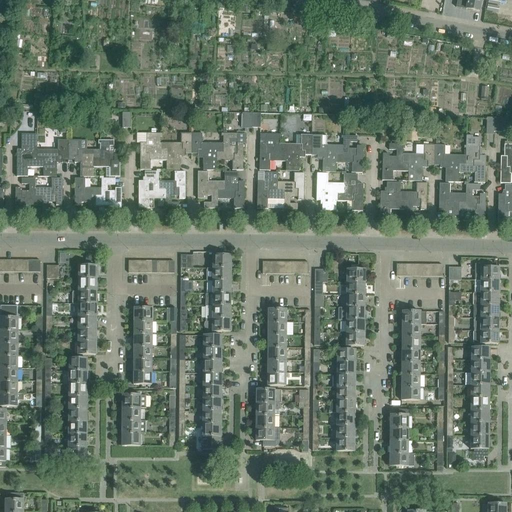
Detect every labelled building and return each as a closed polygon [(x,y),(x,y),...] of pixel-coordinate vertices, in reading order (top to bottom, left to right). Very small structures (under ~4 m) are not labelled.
[(456,0),(456,7),(467,10),(469,0),(456,0)] [(469,0),(467,10),(479,12),(481,0),(469,0)] [(122,128),(131,128),(131,113),(123,113),(122,128)] [(242,114),(242,127),(252,128),(252,121),(252,114),(242,114)] [(260,114),(252,114),(252,121),(252,128),(260,128),(260,114)] [(494,118),(493,132),(501,133),(502,119),(494,118)] [(192,155),(192,125),(189,125),(189,134),(181,134),(181,135),(181,144),(160,144),(160,152),(166,152),(166,161),(166,171),(180,171),(180,155),(192,155)] [(224,152),(224,144),(202,144),(202,135),(203,135),(203,134),(193,134),(193,125),(192,125),(192,155),(203,155),(203,171),(217,171),(217,162),(217,152),(224,152)] [(237,144),(237,134),(226,134),(226,129),(223,129),(223,134),(222,134),(222,136),(224,136),(224,144),(224,152),(217,152),(217,162),(233,162),(233,170),(232,170),(232,171),(243,171),(243,144),(237,144)] [(160,152),(160,144),(160,136),(162,136),(162,134),(146,134),(146,144),(140,144),(140,171),(151,171),(151,170),(151,161),(166,161),(166,152),(160,152)] [(280,153),(280,145),(280,137),(282,137),(282,135),(267,135),(266,144),(260,144),(260,171),(271,171),(270,171),(270,162),(286,162),(286,153),(280,153)] [(23,150),(17,150),(17,177),(28,177),(27,177),(27,168),(43,168),(43,159),(36,159),(36,150),(36,143),(38,143),(38,141),(36,141),(36,136),(23,136),(23,150)] [(311,157),(312,136),(300,136),(301,136),(301,145),(280,145),(280,153),(286,153),(286,162),(286,172),(299,172),(300,156),(311,157)] [(343,146),(322,146),(322,137),(323,137),(312,136),(311,157),(323,157),(323,173),(337,173),(337,164),(337,154),(343,154),(343,146)] [(466,136),(466,146),(464,146),(464,148),(466,148),(465,156),(466,156),(466,165),(459,164),(458,174),(474,174),(474,183),(485,184),(485,156),(479,156),(480,138),(472,138),(472,136),(466,136)] [(357,143),(357,137),(341,137),(341,139),(343,139),(343,146),(343,154),(337,154),(337,164),(353,164),(352,173),(352,174),(363,174),(363,147),(357,147),(357,150),(349,150),(349,143),(357,143)] [(68,163),(68,141),(57,140),(57,141),(58,141),(58,150),(36,150),(36,159),(43,159),(43,168),(43,177),(57,177),(57,163),(68,163)] [(100,159),(100,150),(79,150),(79,141),(80,141),(68,141),(68,163),(80,163),(80,177),(93,177),(93,168),(93,159),(100,159)] [(114,147),(114,141),(98,141),(98,143),(100,143),(100,150),(100,159),(93,159),(93,168),(109,168),(109,177),(109,178),(120,178),(120,150),(114,150),(114,153),(106,153),(106,147),(114,147)] [(403,163),(403,154),(402,154),(402,147),(404,147),(404,145),(389,145),(389,151),(397,151),(397,158),(389,157),(389,154),(383,154),(382,181),(393,182),(393,181),(393,172),(408,172),(409,163),(403,163)] [(511,145),(503,145),(503,153),(505,153),(505,157),(500,157),(499,184),(511,184),(510,184),(510,175),(511,174),(511,145)] [(434,166),(434,146),(423,146),(424,146),(424,155),(403,154),(403,163),(409,163),(408,172),(408,181),(422,182),(422,166),(434,166)] [(466,156),(465,156),(444,156),(445,147),(445,146),(434,146),(434,166),(445,167),(445,182),(458,183),(458,174),(459,164),(466,165),(466,156)] [(225,173),(225,182),(225,191),(217,191),(217,200),(234,200),(234,209),(233,209),(244,209),(244,182),(238,182),(238,185),(231,185),(231,179),(238,179),(238,173),(227,173),(227,171),(223,171),(223,173),(225,173)] [(277,191),(277,183),(278,173),(279,173),(280,172),(276,171),(276,173),(264,173),(264,179),(272,179),(272,186),(264,186),(264,183),(258,182),(257,209),(268,210),(268,209),(267,209),(268,200),(284,201),(284,191),(277,191)] [(225,191),(225,182),(208,182),(208,173),(209,173),(209,172),(198,172),(198,199),(204,199),(204,196),(212,196),(211,203),(204,203),(204,209),(217,209),(217,200),(217,191),(225,191)] [(145,182),(139,182),(139,209),(150,209),(149,209),(149,200),(165,200),(165,190),(159,190),(159,182),(159,173),(157,173),(145,173),(145,182)] [(175,182),(159,182),(159,190),(165,190),(165,200),(165,209),(179,209),(179,203),(171,203),(171,197),(179,197),(179,200),(185,200),(185,173),(174,173),(175,173),(175,182)] [(343,175),(343,184),(343,193),(337,192),(336,202),(352,202),(352,211),(352,212),(363,212),(363,185),(357,185),(356,185),(356,181),(357,181),(357,175),(345,175),(345,173),(342,173),(342,175),(343,175)] [(293,183),(277,183),(277,191),(284,191),(284,201),(284,210),(297,210),(297,205),(289,204),(290,198),(297,198),(297,201),(303,201),(304,174),(293,174),(294,174),(293,183)] [(316,201),(323,201),(322,211),(336,211),(336,202),(337,192),(343,193),(343,184),(327,184),(327,175),(328,175),(328,174),(317,174),(316,201)] [(35,197),(35,188),(35,179),(37,179),(37,177),(33,177),(33,179),(21,179),(21,185),(29,185),(29,191),(21,191),(21,188),(15,188),(15,216),(26,216),(26,215),(26,206),(42,206),(42,197),(35,197)] [(101,179),(101,188),(101,197),(94,197),(94,206),(110,206),(110,215),(110,216),(121,216),(121,189),(115,189),(115,192),(107,192),(107,185),(115,185),(115,179),(103,179),(103,177),(100,177),(99,179),(101,179)] [(51,188),(35,188),(35,197),(42,197),(42,206),(42,216),(56,216),(56,210),(48,210),(48,203),(56,203),(56,206),(62,206),(62,179),(51,179),(52,179),(51,188)] [(101,197),(101,188),(85,188),(85,180),(86,180),(86,179),(75,179),(75,206),(81,206),(81,203),(89,203),(89,210),(81,210),(81,216),(94,216),(94,206),(94,197),(101,197)] [(400,201),(400,192),(400,183),(402,183),(402,181),(399,181),(399,183),(387,183),(387,189),(388,189),(388,191),(386,192),(380,192),(380,219),(391,219),(390,219),(390,210),(406,211),(407,201),(400,201)] [(416,193),(400,192),(400,201),(407,201),(406,211),(406,220),(420,220),(420,214),(412,214),(412,207),(420,207),(420,210),(426,211),(427,183),(416,183),(416,184),(416,193)] [(466,184),(466,194),(465,202),(459,202),(459,212),(475,212),(474,221),(485,222),(486,195),(479,194),(479,198),(471,197),(472,191),(479,191),(480,185),(468,185),(468,183),(464,183),(464,184),(466,184)] [(439,184),(439,211),(445,211),(445,221),(458,221),(459,212),(459,202),(465,202),(466,194),(450,194),(450,185),(451,185),(451,184),(439,184)] [(511,185),(505,186),(505,192),(502,195),(498,195),(497,222),(509,222),(508,222),(508,213),(511,213),(511,185)] [(231,269),(231,256),(213,256),(213,269),(231,269)] [(498,268),(481,268),(481,265),(474,265),(474,268),(474,281),(481,281),(498,281),(498,268)] [(79,266),(79,279),(96,279),(96,266),(79,266)] [(231,282),(231,269),(213,269),(207,269),(207,281),(213,281),(231,282)] [(347,270),(347,283),(364,283),(365,271),(347,270)] [(96,292),(96,279),(79,279),(79,292),(96,292)] [(193,281),(181,281),(180,294),(186,294),(193,294),(193,281)] [(231,294),(231,282),(213,281),(213,294),(231,294)] [(498,294),(498,281),(481,281),(480,293),(480,294),(498,294)] [(364,296),(364,283),(347,283),(347,296),(364,296)] [(96,304),(96,292),(79,292),(73,292),(73,304),(79,304),(96,304)] [(449,292),(449,300),(461,300),(461,293),(449,292)] [(498,307),(498,294),(480,294),(480,293),(473,293),(473,306),(474,306),(480,306),(498,307)] [(230,307),(231,294),(213,294),(207,294),(207,306),(213,307),(230,307)] [(324,296),(322,296),(315,296),(315,308),(320,308),(324,308),(324,296)] [(364,309),(364,296),(347,296),(346,308),(364,309)] [(96,317),(96,304),(79,304),(79,317),(96,317)] [(18,318),(15,318),(15,312),(16,312),(16,307),(18,307),(18,306),(0,305),(0,307),(1,307),(1,312),(3,312),(3,318),(0,317),(0,330),(18,331),(18,318)] [(230,319),(230,307),(213,307),(207,306),(207,319),(230,319)] [(498,319),(498,307),(480,306),(474,306),(474,319),(480,319),(498,319)] [(152,309),(134,308),(134,321),(152,322),(152,313),(155,313),(155,309),(152,309)] [(364,321),(364,309),(346,308),(338,308),(338,321),(346,321),(364,321)] [(167,309),(167,322),(171,322),(176,322),(177,309),(171,309),(167,309)] [(286,323),(286,310),(268,310),(268,323),(286,323)] [(420,313),(402,312),(402,325),(426,325),(426,313),(420,313)] [(96,330),(96,317),(79,317),(78,330),(96,330)] [(230,332),(230,319),(207,319),(206,332),(230,332)] [(498,332),(498,319),(480,319),(474,319),(474,332),(480,332),(498,332)] [(152,334),(152,322),(134,321),(134,334),(152,334)] [(364,334),(364,321),(346,321),(346,333),(364,334)] [(286,335),(286,323),(268,323),(268,335),(286,335)] [(426,326),(426,325),(402,325),(402,338),(420,338),(420,326),(426,326)] [(0,343),(18,344),(18,331),(0,330),(0,343)] [(96,342),(96,330),(78,330),(78,342),(96,342)] [(498,345),(498,332),(480,332),(474,332),(474,345),(498,345)] [(364,346),(364,334),(346,333),(346,346),(364,346)] [(152,347),(152,334),(134,334),(134,347),(152,347)] [(286,348),(286,335),(268,335),(268,348),(286,348)] [(204,336),(204,349),(221,349),(221,336),(204,336)] [(419,351),(420,338),(402,338),(401,350),(419,351)] [(96,355),(96,342),(78,342),(78,355),(96,355)] [(0,356),(18,356),(18,344),(0,343),(0,356)] [(151,360),(152,347),(134,347),(134,360),(151,360)] [(286,361),(286,348),(268,348),(268,360),(286,361)] [(221,361),(221,349),(204,349),(203,361),(221,361)] [(471,349),(471,362),(489,362),(489,349),(471,349)] [(337,350),(337,363),(355,363),(355,350),(337,350)] [(419,363),(419,351),(401,350),(401,363),(419,363)] [(0,368),(18,369),(18,356),(0,356),(0,368)] [(69,359),(69,372),(87,372),(87,359),(69,359)] [(151,372),(151,360),(134,360),(134,372),(151,372)] [(286,373),(286,361),(268,360),(268,373),(286,373)] [(221,374),(221,361),(203,361),(203,374),(221,374)] [(489,374),(489,362),(471,362),(471,374),(489,374)] [(355,376),(355,363),(337,363),(337,375),(355,376)] [(419,376),(419,363),(401,363),(401,376),(419,376)] [(0,381),(17,382),(18,369),(0,368),(0,381)] [(87,385),(87,372),(69,372),(69,384),(87,385)] [(151,385),(151,372),(134,372),(134,385),(151,385)] [(285,386),(286,373),(268,373),(267,386),(285,386)] [(221,387),(221,374),(203,374),(203,387),(221,387)] [(489,387),(489,374),(471,374),(471,387),(489,387)] [(355,388),(355,376),(337,375),(333,375),(333,388),(337,388),(355,388)] [(419,388),(419,376),(401,376),(401,388),(419,388)] [(0,394),(17,394),(17,382),(0,381),(0,394)] [(87,397),(87,385),(69,384),(69,397),(87,397)] [(221,399),(221,387),(203,387),(203,399),(221,399)] [(489,400),(489,387),(471,387),(471,399),(489,400)] [(355,401),(355,388),(337,388),(337,401),(355,401)] [(419,401),(419,388),(401,388),(401,401),(419,401)] [(280,390),(274,390),(256,390),(256,403),(280,403),(280,390)] [(299,390),(299,403),(299,404),(304,404),(304,403),(309,403),(310,391),(299,390)] [(24,394),(17,394),(0,394),(0,406),(17,407),(17,401),(24,401),(24,394)] [(123,396),(122,408),(140,409),(146,409),(146,396),(140,396),(123,396)] [(86,410),(87,397),(69,397),(69,410),(86,410)] [(221,412),(221,399),(203,399),(203,412),(221,412)] [(489,412),(489,400),(471,399),(471,412),(489,412)] [(355,414),(355,401),(337,401),(337,413),(355,414)] [(280,410),(280,403),(256,403),(256,416),(274,416),(274,410),(280,410)] [(140,421),(140,409),(122,408),(122,421),(140,421)] [(86,422),(86,410),(69,410),(68,422),(86,422)] [(412,416),(412,410),(399,410),(399,416),(390,416),(390,429),(408,429),(408,416),(412,416)] [(220,425),(221,412),(203,412),(203,425),(220,425)] [(488,425),(489,412),(471,412),(471,424),(488,425)] [(147,413),(147,424),(155,424),(156,413),(147,413)] [(354,426),(355,414),(337,413),(337,426),(354,426)] [(274,428),(274,416),(256,416),(256,428),(274,428)] [(140,421),(122,421),(122,433),(140,434),(145,434),(146,421),(140,421)] [(86,435),(86,422),(68,422),(68,435),(86,435)] [(6,437),(6,424),(0,424),(0,436),(11,437),(11,436),(6,437)] [(488,437),(488,425),(471,424),(470,437),(488,437)] [(220,450),(220,425),(203,425),(202,450),(220,450)] [(354,439),(354,426),(337,426),(336,439),(354,439)] [(280,429),(274,428),(256,428),(256,441),(262,441),(262,447),(273,447),(276,447),(278,446),(279,444),(279,441),(280,429)] [(408,442),(408,429),(390,429),(390,441),(408,442)] [(140,447),(140,434),(122,433),(122,446),(140,447)] [(86,447),(86,435),(68,435),(68,447),(86,447)] [(11,449),(11,437),(0,436),(0,449),(6,449),(11,449)] [(488,450),(488,437),(470,437),(470,447),(474,447),(473,450),(473,461),(483,462),(483,457),(487,457),(487,450),(488,450)] [(354,452),(354,439),(336,439),(336,452),(354,452)] [(408,454),(408,442),(390,441),(390,454),(408,454)] [(86,460),(86,447),(68,447),(68,460),(86,460)] [(407,467),(408,454),(390,454),(390,467),(407,467)] [(23,511),(23,501),(23,494),(7,494),(7,500),(5,500),(5,511),(23,511)]
